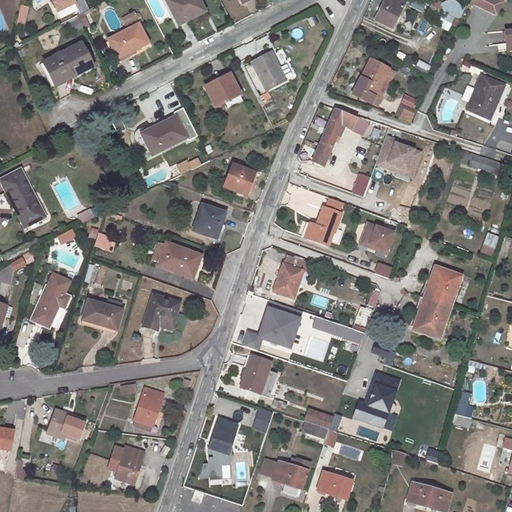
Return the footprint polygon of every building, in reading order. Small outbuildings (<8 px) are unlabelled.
[(44,0),(52,14),(73,5),(70,0),(71,0),(44,0)] [(165,0),(166,0),(178,26),(189,20),(187,14),(199,8),(195,0),(165,0)] [(384,0),(375,19),(392,28),(405,0),(384,0)] [(412,0),(408,7),(420,14),(424,7),(412,0)] [(423,0),(422,3),(429,7),(440,12),(443,5),(433,0),(433,1),(431,0),(423,0)] [(469,0),(467,7),(496,16),(501,1),(499,0),(469,0)] [(17,6),(14,27),(23,28),(26,7),(17,6)] [(429,7),(425,17),(436,22),(440,12),(429,7)] [(82,24),(87,22),(82,13),(77,15),(82,24)] [(119,19),(122,26),(133,21),(129,14),(119,19)] [(138,19),(125,26),(127,30),(138,24),(140,23),(138,19)] [(131,52),(130,50),(147,41),(138,24),(127,30),(107,40),(118,59),(131,52)] [(91,67),(79,44),(44,63),(54,82),(70,73),(72,77),(91,67)] [(285,80),(271,53),(252,63),(266,90),(285,80)] [(377,103),(378,103),(379,101),(381,102),(385,94),(379,92),(390,70),(369,59),(357,84),(363,87),(357,98),(375,107),(377,103)] [(416,60),(414,66),(425,71),(428,65),(416,60)] [(462,62),(459,70),(466,73),(469,64),(462,62)] [(390,70),(379,92),(385,94),(395,72),(390,70)] [(206,90),(215,107),(240,94),(229,74),(214,82),(216,85),(206,90)] [(497,91),(500,84),(481,75),(466,109),(489,120),(501,94),(497,91)] [(357,84),(351,94),(357,98),(363,87),(357,84)] [(399,116),(399,117),(409,123),(415,111),(401,104),(395,114),(399,116)] [(344,127),(362,135),(368,121),(334,109),(311,161),(323,166),(332,147),(335,148),(344,127)] [(176,116),(158,125),(160,128),(143,137),(153,155),(187,138),(176,116)] [(422,150),(386,137),(375,166),(411,179),(422,150)] [(468,164),(492,172),(496,161),(471,153),(468,164)] [(178,174),(189,170),(185,159),(174,164),(178,174)] [(245,196),(254,173),(233,164),(223,188),(245,196)] [(19,171),(0,180),(24,227),(44,217),(34,198),(32,199),(19,171)] [(351,194),(363,196),(367,176),(356,173),(351,194)] [(325,209),(338,213),(341,204),(328,200),(325,209)] [(216,240),(225,213),(202,205),(192,231),(216,240)] [(334,233),(341,214),(338,213),(325,209),(322,208),(316,226),(313,225),(308,239),(328,246),(333,232),(334,233)] [(91,210),(78,216),(82,225),(95,218),(91,210)] [(392,230),(365,221),(357,245),(384,254),(392,230)] [(308,239),(313,225),(310,223),(304,238),(308,239)] [(71,230),(57,237),(61,244),(75,237),(71,230)] [(91,230),(88,239),(94,241),(97,231),(91,230)] [(484,232),(478,252),(490,255),(496,235),(484,232)] [(108,241),(105,250),(111,253),(114,243),(108,241)] [(166,243),(157,266),(192,279),(200,256),(166,243)] [(25,264),(33,261),(29,252),(21,255),(25,264)] [(283,263),(273,291),(293,299),(300,277),(306,279),(311,263),(287,255),(284,264),(283,263)] [(12,270),(22,265),(20,260),(9,264),(12,270)] [(375,262),(372,273),(387,278),(390,267),(375,262)] [(87,265),(82,280),(88,282),(93,266),(87,265)] [(461,277),(435,267),(428,286),(433,288),(428,300),(450,307),(461,277)] [(63,308),(68,297),(74,284),(53,274),(32,320),(48,327),(58,306),(63,308)] [(424,298),(428,300),(433,288),(428,286),(424,298)] [(179,303),(152,295),(144,323),(157,327),(160,318),(173,322),(179,303)] [(424,298),(419,309),(425,311),(428,300),(424,298)] [(82,320),(115,330),(121,311),(120,311),(122,303),(108,299),(106,307),(88,301),(82,320)] [(450,307),(428,300),(425,311),(419,309),(413,329),(439,339),(450,307)] [(375,307),(370,305),(368,310),(360,307),(352,329),(361,332),(365,333),(375,307)] [(266,308),(257,337),(289,348),(299,319),(266,308)] [(157,327),(171,331),(173,322),(160,318),(157,327)] [(361,332),(352,329),(332,322),(328,332),(361,344),(365,333),(361,332)] [(143,328),(156,332),(157,327),(144,323),(143,328)] [(390,349),(375,344),(372,353),(386,358),(390,349)] [(276,373),(267,370),(270,363),(251,356),(241,386),(272,397),(276,385),(273,384),(276,373)] [(400,378),(375,370),(365,402),(357,399),(350,421),(383,431),(400,378)] [(134,385),(121,387),(123,395),(136,393),(134,385)] [(135,421),(133,427),(150,432),(163,395),(145,389),(134,420),(135,421)] [(471,419),(474,407),(456,402),(453,414),(471,419)] [(259,408),(252,427),(264,432),(271,412),(259,408)] [(308,410),(304,422),(324,429),(328,430),(331,418),(308,410)] [(48,430),(64,436),(77,441),(84,421),(55,411),(48,430)] [(472,419),(471,419),(453,414),(450,423),(469,429),(472,419)] [(209,448),(238,458),(245,439),(234,435),(237,425),(218,419),(209,448)] [(324,429),(304,422),(301,431),(325,440),(325,439),(328,430),(324,429)] [(0,449),(9,451),(13,431),(0,429),(0,449)] [(64,436),(48,430),(47,434),(63,440),(64,436)] [(511,450),(511,456),(508,471),(511,472),(511,440),(505,439),(503,448),(511,450)] [(133,485),(144,453),(125,447),(115,479),(133,485)] [(436,463),(439,451),(427,447),(423,459),(436,463)] [(394,451),(391,462),(401,465),(404,454),(394,451)] [(273,477),(277,463),(263,459),(259,473),(273,477)] [(299,488),(301,489),(309,463),(296,459),(293,466),(278,461),(277,463),(273,477),(272,480),(284,484),(282,491),(296,496),(299,488)] [(20,481),(22,472),(20,471),(15,471),(13,481),(20,481)] [(345,499),(351,482),(322,472),(317,490),(336,497),(342,498),(345,499)] [(436,507),(446,510),(450,494),(412,482),(406,501),(435,510),(436,507)] [(203,493),(195,490),(191,500),(200,503),(203,493)]
